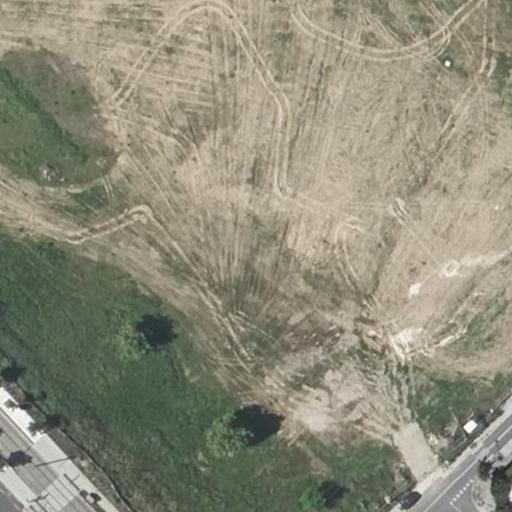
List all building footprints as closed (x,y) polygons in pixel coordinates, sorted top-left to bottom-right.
[(0,120),(0,138),(15,142),(19,125),(0,120)] [(511,187),(450,155),(422,210),(500,251),(511,228),(511,187)] [(285,200),(398,243),(410,214),(296,171),(285,200)] [(337,407),(478,290),(458,265),(317,382),(337,407)] [(281,402),(307,435),(330,418),(304,384),(281,402)]
